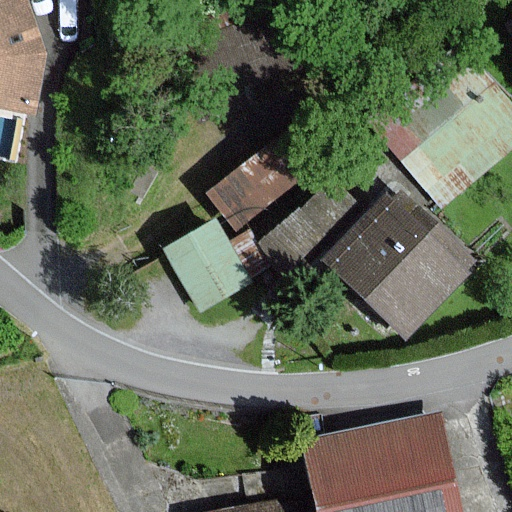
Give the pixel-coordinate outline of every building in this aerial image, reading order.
[(0,0),(0,113),(39,122),(48,53),(30,0),(0,0)] [(511,166),(511,111),(465,52),(368,129),(436,214),(511,166)] [(251,232),(319,175),(282,132),(264,146),(291,178),(241,220),(251,232)] [(255,142),(204,183),(234,221),(286,179),(255,142)] [(285,256),(358,194),(337,169),(264,230),(285,256)] [(406,351),(478,269),(398,203),(332,269),(406,351)] [(214,222),(164,251),(200,314),(254,287),(214,222)] [(467,511),(444,415),(312,440),(325,511),(467,511)] [(310,511),(306,488),(195,511),(310,511)]
